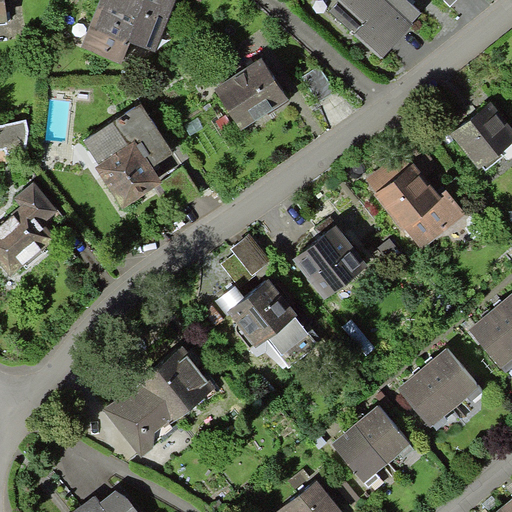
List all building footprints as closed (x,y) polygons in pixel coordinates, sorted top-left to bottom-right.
[(130,42),(155,52),(175,0),(100,0),(82,47),(122,64),(130,42)] [(356,33),(383,57),(413,24),(412,23),(422,12),(408,0),(340,0),(366,22),(356,33)] [(214,88),(241,130),(289,100),(262,58),(214,88)] [(302,76),(319,102),(336,91),(319,66),(302,76)] [(450,135),(479,169),(483,166),(500,152),(511,143),(511,128),(491,102),(450,135)] [(141,103),(84,140),(99,165),(95,167),(122,209),(163,183),(153,167),(174,153),(141,103)] [(29,130),(27,120),(0,125),(0,149),(7,148),(8,153),(26,150),(29,130)] [(415,140),(366,180),(377,193),(374,195),(402,229),(405,227),(422,249),(465,214),(446,191),(440,196),(425,178),(437,167),(415,140)] [(504,156),(500,152),(483,166),(486,170),(504,156)] [(57,239),(44,223),(59,211),(34,181),(14,198),(20,206),(0,222),(0,263),(11,276),(57,239)] [(293,259),(325,299),(368,266),(336,226),(293,259)] [(250,233),(231,248),(235,253),(252,275),(255,273),(271,260),(250,233)] [(402,254),(390,238),(377,247),(389,264),(402,254)] [(252,275),(235,253),(221,264),(239,287),(256,275),(255,273),(252,275)] [(269,278),(245,297),(228,312),(230,314),(256,348),(267,340),(289,368),(318,344),(296,317),(298,315),(269,278)] [(228,316),(230,314),(228,312),(245,297),(235,286),(215,301),(228,316)] [(511,292),(492,309),(511,332),(511,292)] [(511,332),(492,309),(468,329),(501,368),(502,368),(511,358),(511,332)] [(183,346),(103,408),(141,458),(153,449),(155,432),(163,427),(165,427),(190,412),(216,387),(210,380),(209,381),(189,356),(191,355),(183,346)] [(424,367),(456,407),(468,397),(480,387),(447,348),(424,367)] [(511,358),(502,368),(506,373),(511,367),(511,358)] [(456,407),(424,367),(398,388),(431,428),(433,426),(445,417),(456,407)] [(480,387),(468,397),(471,401),(483,391),(480,387)] [(355,424),(388,464),(400,453),(410,445),(378,405),(355,424)] [(448,421),(445,417),(433,426),(437,430),(448,421)] [(388,464),(355,424),(331,443),(364,483),(376,473),(388,464)] [(404,457),(414,449),(410,445),(400,453),(404,457)] [(310,477),(303,468),(288,481),(295,489),(310,477)] [(379,477),(376,473),(364,483),(368,487),(379,477)] [(342,511),(318,480),(276,511),(342,511)] [(361,498),(346,480),(337,488),(352,505),(361,498)] [(73,511),(138,511),(118,488),(100,502),(94,495),(73,511)] [(511,511),(511,499),(501,509),(503,511),(511,511)]
